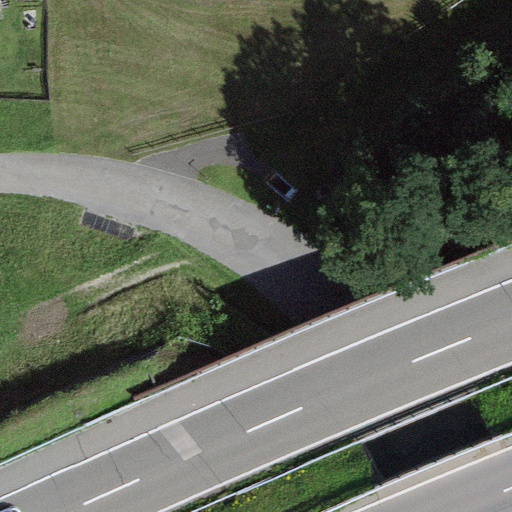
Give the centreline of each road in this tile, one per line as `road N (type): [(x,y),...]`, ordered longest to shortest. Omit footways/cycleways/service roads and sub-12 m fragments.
road 1 (unclassified): [(0,175),(127,191),(266,248),(335,308),(410,410),(452,511)]
road 2 (motorway): [(511,322),(69,511)]
